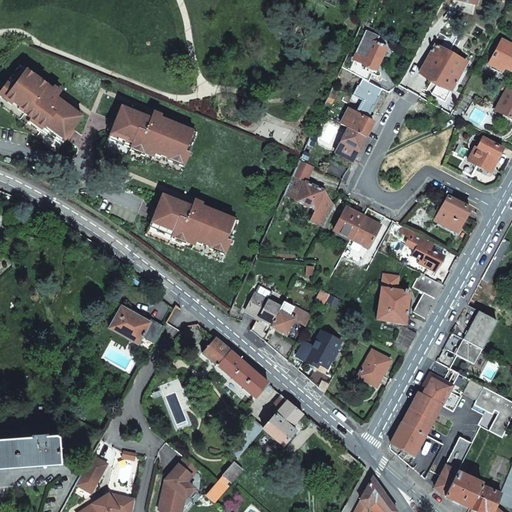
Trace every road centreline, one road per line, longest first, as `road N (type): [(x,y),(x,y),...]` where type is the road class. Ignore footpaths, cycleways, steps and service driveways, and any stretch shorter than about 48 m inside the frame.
road 1 (unclassified): [(0,180),(79,220),(364,454)]
road 2 (unclassified): [(498,211),(364,454)]
road 3 (residential): [(401,105),(364,184),(395,201),(426,175),(498,211)]
road 4 (unknown): [(186,303),(135,393),(149,454),(142,511)]
